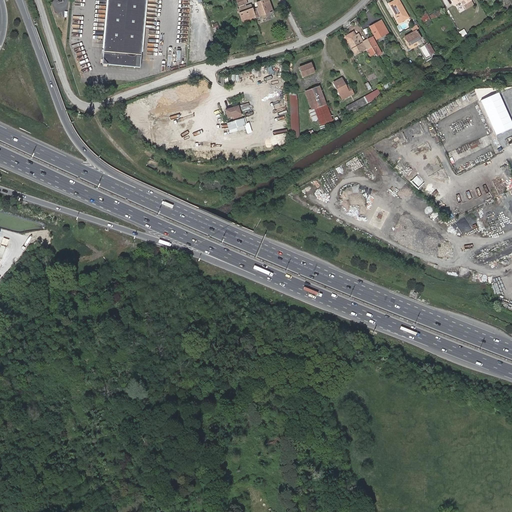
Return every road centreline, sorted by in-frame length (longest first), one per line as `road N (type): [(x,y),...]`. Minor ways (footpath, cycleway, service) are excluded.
road 1 (unclassified): [(366,0),(321,36),(87,107),(67,87),(38,0)]
road 2 (motorway): [(511,352),(141,197)]
road 3 (motorway): [(0,189),(325,295)]
road 4 (motorway): [(74,187),(325,295)]
road 5 (motorway): [(141,197),(70,133),(19,0)]
road 6 (motorway): [(325,295),(511,371)]
road 7 (motorway): [(141,197),(0,132)]
